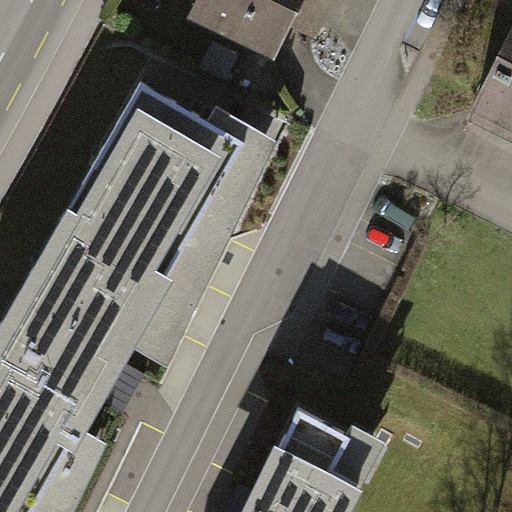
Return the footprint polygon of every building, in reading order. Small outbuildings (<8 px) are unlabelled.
[(270,43),(283,16),(314,32),(329,0),(209,0),(204,11),(270,43)] [(511,65),(478,134),(511,150),(511,65)] [(70,493),(77,494),(81,489),(82,485),(79,478),(60,467),(249,142),(142,80),(0,323),(0,511),(31,511),(49,481),(70,493)] [(120,460),(168,383),(152,373),(105,450),(120,460)] [(352,511),(394,440),(299,390),(236,511),(352,511)]
